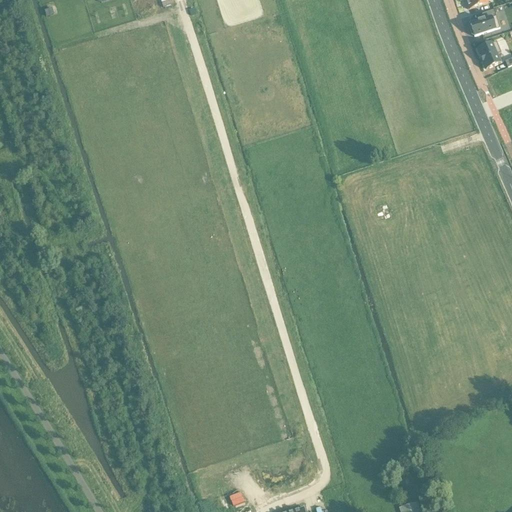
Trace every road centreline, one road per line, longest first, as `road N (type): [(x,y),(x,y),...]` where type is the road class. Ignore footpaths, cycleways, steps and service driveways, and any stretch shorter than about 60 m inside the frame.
road 1 (unclassified): [(265,511),(324,485),(325,467),(178,0)]
road 2 (tertiary): [(511,191),(434,0)]
